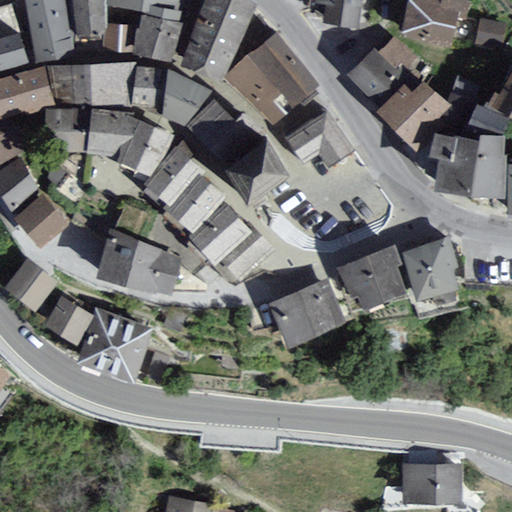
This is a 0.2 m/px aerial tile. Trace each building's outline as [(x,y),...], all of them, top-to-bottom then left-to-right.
[(89,61),(74,0),(35,0),(43,31),(52,69),(89,61)] [(118,0),(85,0),(88,38),(121,35),(119,7),(118,0)] [(186,0),(122,0),(123,5),(159,13),(160,4),(183,9),(183,11),(186,0)] [(215,0),(187,0),(183,11),(195,14),(195,23),(206,27),(215,0)] [(254,2),(249,0),(218,0),(191,66),(224,79),(227,74),(254,2)] [(330,5),(330,20),(363,28),(365,0),(316,0),(316,4),(330,5)] [(443,0),(412,0),(405,39),(462,50),(470,5),(443,0)] [(195,23),(195,14),(183,11),(160,4),(159,13),(195,23)] [(22,8),(0,13),(0,82),(52,69),(43,31),(29,35),(22,8)] [(147,56),(184,65),(195,23),(159,13),(147,56)] [(375,43),(348,73),(382,105),(410,76),(403,70),(417,55),(394,34),(381,48),(375,43)] [(327,88),(284,35),(227,74),(224,79),(280,132),(327,88)] [(153,67),(91,73),(92,110),(152,114),(153,67)] [(170,115),(207,129),(230,96),(181,74),(153,67),(152,114),(170,115)] [(384,110),(429,153),(466,113),(421,71),(384,110)] [(85,108),(82,73),(16,89),(26,122),(85,108)] [(258,125),(230,104),(207,129),(235,147),(258,125)] [(13,107),(0,114),(0,156),(11,174),(43,154),(13,107)] [(511,119),(487,108),(483,129),(511,138),(511,119)] [(329,156),(339,170),(365,151),(334,113),(295,140),(314,166),(329,156)] [(159,125),(116,117),(113,158),(151,160),(159,125)] [(111,119),(67,118),(66,153),(110,154),(111,119)] [(280,154),(258,125),(235,147),(254,173),(280,154)] [(176,182),(194,144),(165,131),(148,170),(176,182)] [(511,140),(453,138),(452,188),(511,200),(511,140)] [(281,210),(314,185),(288,149),(280,154),(254,173),(281,210)] [(195,210),(223,176),(198,153),(171,195),(195,210)] [(67,183),(96,212),(115,190),(84,163),(67,183)] [(59,196),(37,166),(16,183),(38,218),(59,196)] [(219,243),(246,203),(225,185),(194,220),(219,243)] [(92,231),(64,202),(38,227),(65,256),(92,231)] [(134,242),(167,254),(179,222),(146,210),(134,242)] [(221,246),(262,284),(292,256),(252,212),(221,246)] [(422,304),(464,295),(449,236),(404,251),(422,304)] [(201,300),(204,264),(167,254),(134,242),(123,282),(201,300)] [(394,243),(342,268),(367,312),(413,292),(394,243)] [(51,266),(30,295),(62,321),(83,290),(51,266)] [(334,281),(279,305),(304,350),(353,325),(334,281)] [(116,321),(86,306),(72,335),(104,351),(116,321)] [(104,369),(162,385),(180,338),(123,319),(104,369)] [(471,468),(418,465),(417,508),(472,508),(471,468)] [(227,511),(228,511),(179,501),(176,511),(227,511)]
